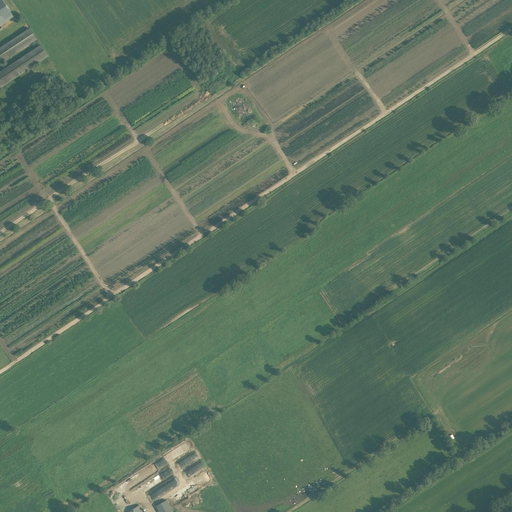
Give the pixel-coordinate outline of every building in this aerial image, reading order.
[(0,0),(0,26),(14,17),(2,0),(0,0)] [(0,64),(37,40),(30,28),(0,47),(0,88),(48,57),(41,45),(0,72),(0,64)] [(140,494),(175,473),(171,468),(137,488),(140,494)] [(159,496),(181,483),(178,477),(156,489),(159,496)] [(193,484),(174,495),(177,500),(196,489),(193,484)] [(173,511),(166,500),(156,506),(159,511),(173,511)]
